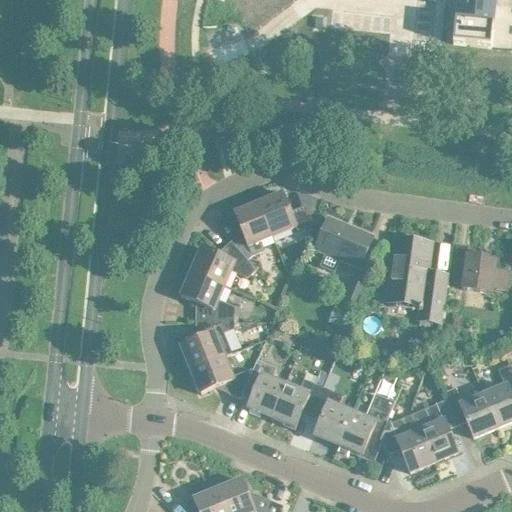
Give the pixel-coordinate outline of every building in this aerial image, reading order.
[(457,1),(455,23),(493,26),(495,5),(457,1)] [(455,23),(452,45),(490,49),(493,26),(455,23)] [(258,205),(271,238),(295,228),(296,232),(312,225),(305,207),(289,213),(282,195),(258,205)] [(247,261),(251,257),(264,252),(260,243),(271,238),(258,205),(234,214),(241,233),(230,243),(247,261)] [(359,270),(367,249),(372,237),(328,219),(314,252),(359,270)] [(440,324),(446,282),(447,276),(427,273),(431,245),(395,240),(386,303),(418,308),(417,321),(440,324)] [(191,274),(224,288),(230,272),(247,279),(256,271),(247,261),(230,243),(215,256),(201,250),(191,274)] [(465,283),(465,285),(464,291),(488,294),(489,289),(505,292),(507,273),(492,271),(493,259),(469,256),(470,250),(457,248),(453,281),(465,283)] [(358,304),(370,276),(357,271),(345,299),(358,304)] [(224,288),(191,274),(180,298),(195,304),(195,323),(233,323),(234,309),(218,302),(224,288)] [(337,305),(329,323),(345,330),(353,312),(337,305)] [(190,371),(223,358),(215,337),(233,330),(233,323),(195,323),(195,341),(180,347),(190,371)] [(272,328),(268,337),(275,340),(281,337),(283,332),(272,328)] [(244,388),(249,377),(247,372),(232,378),(223,358),(190,371),(200,395),(223,386),(226,394),(239,400),(244,388)] [(271,419),(284,386),(271,380),(275,369),(256,361),(249,377),(244,388),(254,392),(247,409),(271,419)] [(511,396),(511,373),(509,367),(497,372),(504,388),(483,397),(496,430),(511,423),(511,399),(511,397),(511,396)] [(302,412),(311,416),(322,389),(303,381),(298,392),(284,386),(271,419),(295,429),(302,412)] [(322,389),(311,416),(320,420),(313,437),(337,447),(351,414),(337,408),(342,397),(322,389)] [(496,430),(483,397),(461,406),(455,390),(443,395),(446,402),(454,421),(463,417),(472,440),(496,430)] [(456,428),(454,421),(446,402),(389,425),(386,424),(379,441),(382,442),(387,456),(399,451),(409,475),(457,455),(447,431),(456,428)] [(351,414),(337,447),(370,461),(379,441),(386,424),(389,416),(370,408),(365,419),(351,414)] [(217,491),(225,511),(280,511),(282,510),(249,496),(247,497),(241,481),(217,491)] [(225,511),(217,491),(193,501),(197,511),(225,511)]
